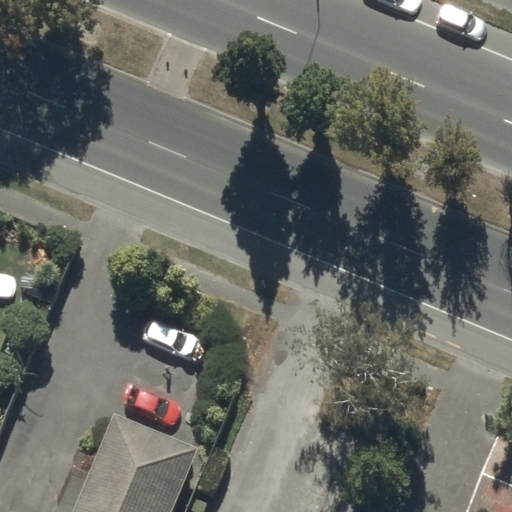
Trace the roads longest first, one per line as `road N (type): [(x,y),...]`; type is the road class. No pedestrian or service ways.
road 1 (trunk): [(511,289),(0,77)]
road 2 (trunk): [(212,0),(511,123)]
